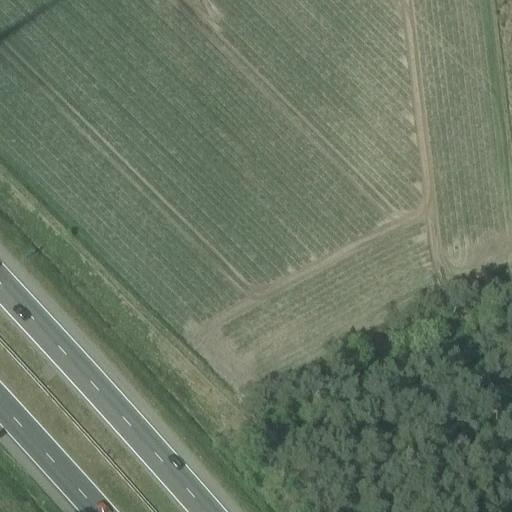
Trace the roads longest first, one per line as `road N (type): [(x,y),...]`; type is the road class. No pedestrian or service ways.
road 1 (motorway): [(202,511),(0,289)]
road 2 (motorway): [(0,409),(94,511)]
